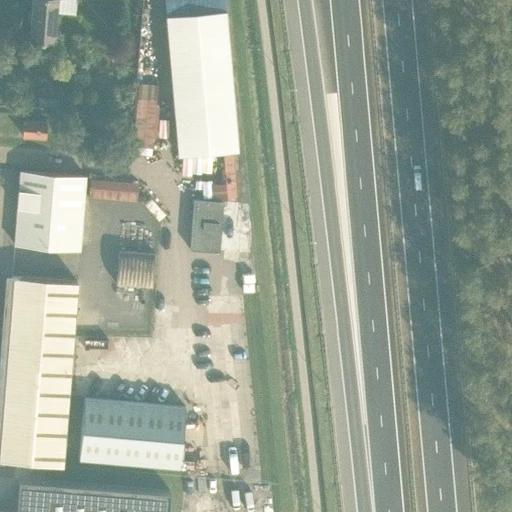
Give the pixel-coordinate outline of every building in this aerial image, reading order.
[(32,0),(29,39),(52,41),(54,0),(32,0)] [(224,0),(164,0),(178,155),(238,149),(224,0)] [(160,85),(139,83),(132,146),(153,148),(160,85)] [(22,136),(44,138),(46,123),(23,121),(22,136)] [(12,244),(79,249),(85,176),(18,170),(12,244)] [(188,250),(218,252),(222,202),(192,200),(188,250)] [(116,283),(152,286),(155,254),(119,251),(116,283)] [(0,409),(0,459),(62,464),(76,281),(10,276),(4,361),(0,360),(0,373),(3,374),(0,409)] [(79,458),(180,467),(185,406),(84,397),(79,458)] [(0,511),(168,511),(170,490),(18,478),(16,508),(0,506),(0,511)]
